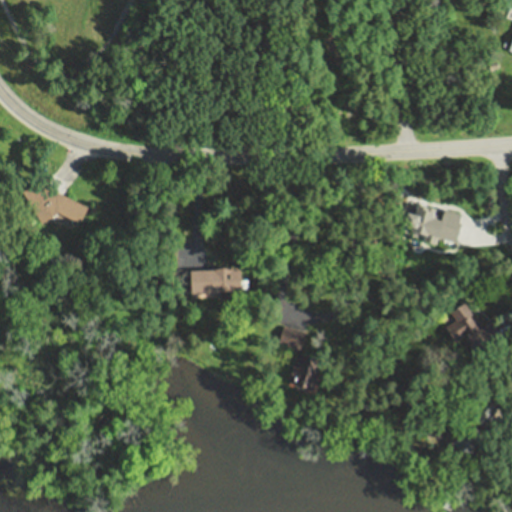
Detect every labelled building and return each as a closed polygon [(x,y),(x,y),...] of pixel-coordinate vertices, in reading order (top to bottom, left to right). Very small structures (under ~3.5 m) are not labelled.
[(34,183),(18,192),(36,224),(52,213),(76,224),(85,207),(34,183)] [(185,273),(195,273),(195,270),(244,270),(244,289),(236,289),(236,292),(185,292),(185,273)] [(458,305),(473,329),(457,339),(449,326),(452,324),(445,313),(458,305)] [(302,332),(297,349),(276,343),(281,326),(302,332)] [(473,355),(493,343),(483,326),(463,339),(473,355)] [(302,347),(295,368),(291,367),(286,380),(294,388),(309,387),(321,354),(302,347)] [(448,459),(466,463),(475,429),(456,425),(448,459)]
